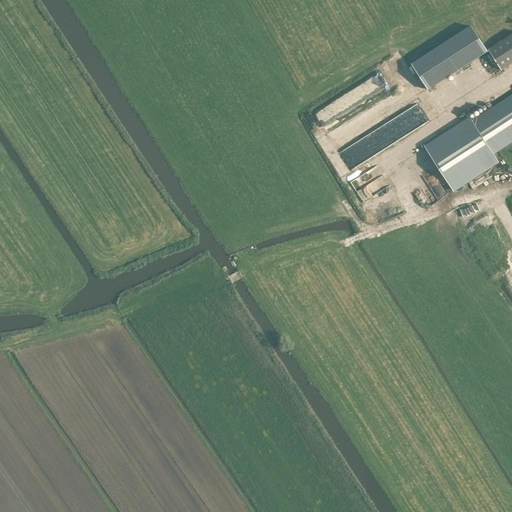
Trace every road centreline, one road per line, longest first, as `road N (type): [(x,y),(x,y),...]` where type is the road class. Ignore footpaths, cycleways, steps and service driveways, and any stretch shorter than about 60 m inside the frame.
road 1 (track): [(246,338),(222,278),(60,327),(59,366),(120,472)]
road 2 (track): [(222,278),(365,229),(342,195)]
road 3 (track): [(365,229),(511,178)]
